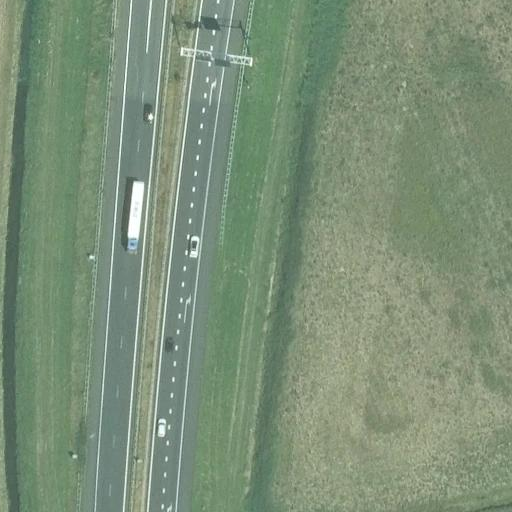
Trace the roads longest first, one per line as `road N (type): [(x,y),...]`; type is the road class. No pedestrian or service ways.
road 1 (motorway): [(163,511),(219,0)]
road 2 (motorway): [(150,0),(108,511)]
